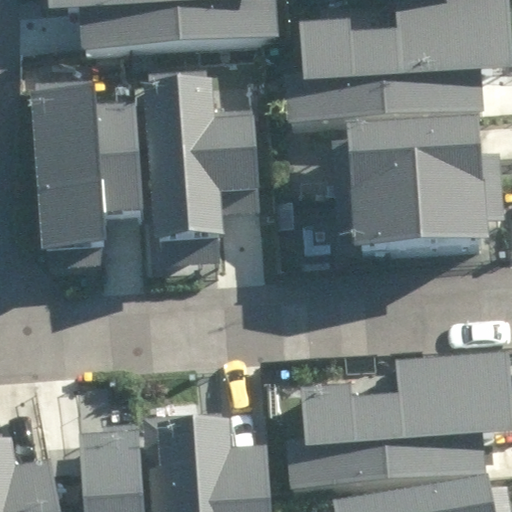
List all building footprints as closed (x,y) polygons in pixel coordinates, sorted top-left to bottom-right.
[(85,52),(285,36),(282,0),(52,0),(53,16),(82,13),(85,52)] [(511,0),(397,0),(400,32),(360,35),(359,23),(305,27),(308,75),(287,76),(290,120),(489,106),(487,69),(511,67),(511,0)] [(149,93),(159,249),(227,245),(224,200),(265,197),(259,117),(225,119),(223,88),(149,93)] [(107,221),(147,219),(141,110),(102,112),(101,98),(36,101),(44,259),(109,255),(107,221)] [(349,137),(357,256),(492,247),(483,127),(349,137)] [(288,437),(292,489),(486,473),(483,434),(511,431),(511,384),(508,353),(395,361),(399,396),(359,399),(358,384),(307,388),(310,435),(288,437)] [(275,511),(273,454),(239,456),(238,430),(218,431),(217,417),(152,420),(156,511),(275,511)] [(86,511),(144,511),(139,427),(110,429),(110,439),(82,441),(86,511)] [(0,511),(65,511),(60,477),(19,483),(14,447),(0,449),(0,511)] [(337,510),(337,511),(510,511),(503,477),(337,510)]
